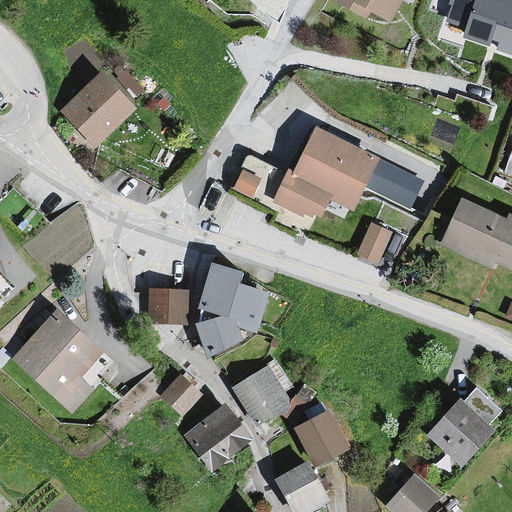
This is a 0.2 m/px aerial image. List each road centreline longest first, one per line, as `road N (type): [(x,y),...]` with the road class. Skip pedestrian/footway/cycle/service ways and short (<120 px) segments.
road 1 (residential): [(107,202),(133,311),(253,437),(265,494),(280,511)]
road 2 (residential): [(171,226),(511,353)]
road 3 (residential): [(308,0),(171,226)]
road 4 (residential): [(9,132),(107,202)]
